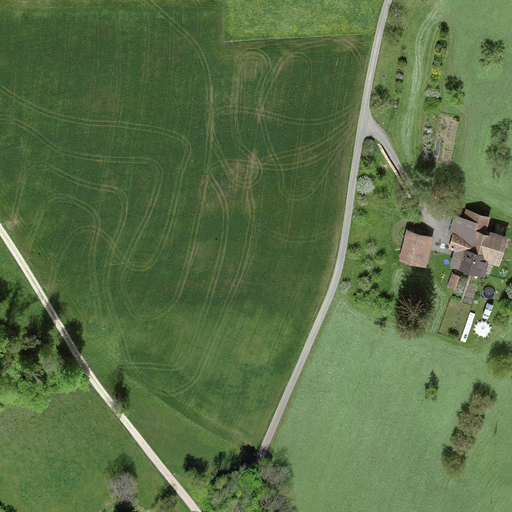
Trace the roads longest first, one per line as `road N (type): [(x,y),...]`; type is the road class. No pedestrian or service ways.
road 1 (unclassified): [(390,0),(366,62),(338,280),(255,469),(254,511)]
road 2 (track): [(193,511),(100,389),(0,231)]
